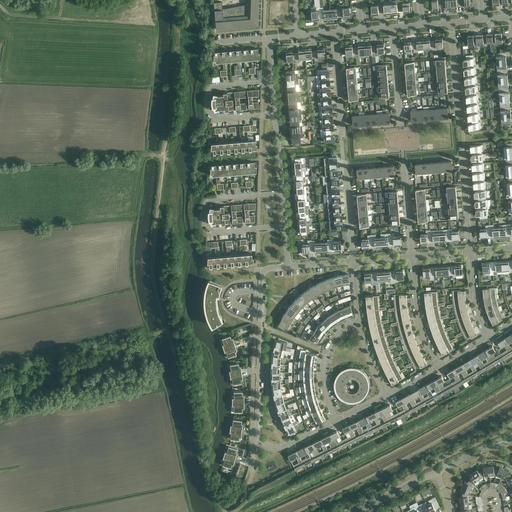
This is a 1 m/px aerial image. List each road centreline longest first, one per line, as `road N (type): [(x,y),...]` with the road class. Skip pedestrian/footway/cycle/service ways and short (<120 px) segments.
road 1 (track): [(172,0),(149,283),(174,350),(208,494),(229,503),(252,469)]
road 2 (residential): [(284,228),(212,231),(202,215),(215,199),(281,194)]
road 3 (residential): [(274,115),(221,118),(209,114),(206,102),(216,86),(271,81)]
road 4 (residential): [(259,439),(260,313)]
